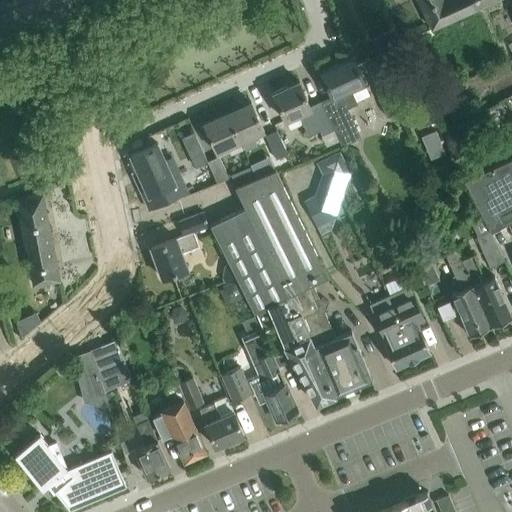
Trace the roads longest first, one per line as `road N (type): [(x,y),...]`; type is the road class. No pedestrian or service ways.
road 1 (residential): [(96,149),(323,46),(310,0)]
road 2 (residential): [(0,381),(114,276),(96,149)]
road 3 (residential): [(290,450),(511,356)]
road 4 (residential): [(315,511),(464,448)]
road 5 (residential): [(143,511),(290,450)]
road 6 (residential): [(96,149),(69,5)]
